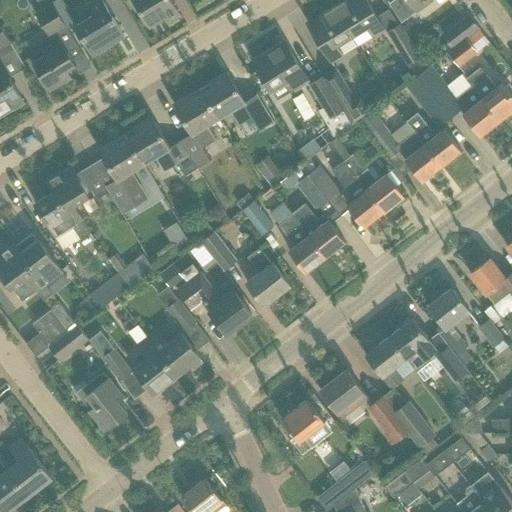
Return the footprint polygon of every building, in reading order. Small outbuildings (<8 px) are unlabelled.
[(61,0),(55,0),(51,2),(66,27),(67,30),(76,24),(61,0)] [(93,15),(75,26),(93,55),(123,36),(101,0),(95,0),(87,5),(93,15)] [(128,0),(135,12),(139,9),(149,27),(166,17),(169,22),(181,15),(171,0),(128,0)] [(366,0),(344,0),(334,6),(351,36),(367,26),(373,37),(384,30),(366,0)] [(443,0),(392,0),(389,3),(402,21),(418,10),(416,7),(425,0),(436,0),(439,3),(443,0)] [(42,8),(34,13),(48,37),(53,44),(61,39),(67,51),(73,47),(74,47),(65,32),(63,28),(66,27),(51,3),(42,8)] [(351,36),(334,6),(307,23),(331,62),(342,55),(336,45),(351,36)] [(444,35),(454,48),(466,38),(466,37),(478,28),(468,15),(444,35)] [(387,33),(415,76),(417,74),(427,66),(420,55),(400,24),(387,33)] [(0,50),(11,44),(0,26),(0,50)] [(466,38),(454,48),(448,53),(459,67),(478,52),(466,38)] [(76,65),(67,51),(61,39),(53,44),(42,51),(45,55),(33,63),(39,73),(49,90),(71,77),(67,71),(76,65)] [(253,60),(264,77),(271,90),(289,79),(295,90),(308,82),(284,41),(253,60)] [(0,115),(23,101),(0,63),(0,115)] [(430,64),(427,66),(417,74),(426,85),(452,117),(460,110),(480,135),(498,121),(471,85),(457,97),(430,64)] [(466,78),(471,85),(498,121),(511,110),(511,95),(502,83),(496,87),(480,67),(466,78)] [(336,70),(323,78),(352,125),(369,111),(360,98),(356,101),(336,70)] [(227,72),(200,88),(217,118),(230,110),(239,125),(252,118),(259,130),(274,121),(257,94),(245,101),(227,72)] [(414,77),(406,84),(427,110),(440,126),(452,117),(426,85),(417,74),(415,76),(414,77)] [(352,125),(323,78),(309,87),(322,107),(318,109),(336,138),(352,125)] [(192,133),(180,140),(197,167),(210,160),(202,148),(214,140),(205,125),(217,118),(200,88),(174,104),(192,133)] [(442,165),(415,130),(399,142),(372,110),(360,120),(389,158),(398,151),(422,181),(442,165)] [(408,121),(415,130),(442,165),(461,150),(444,128),(436,135),(418,113),(408,121)] [(152,117),(125,134),(143,162),(154,156),(163,171),(176,163),(183,175),(197,167),(180,140),(170,146),(152,117)] [(105,185),(109,191),(115,203),(121,213),(134,205),(126,193),(139,185),(130,170),(143,162),(125,134),(99,150),(117,179),(105,185)] [(354,153),(343,161),(384,211),(403,196),(386,174),(377,181),(354,153)] [(269,157),(258,165),(265,176),(276,168),(269,157)] [(301,164),(308,174),(328,200),(339,191),(319,166),(316,168),(309,158),(301,164)] [(384,211),(343,161),(332,169),(355,198),(347,205),(364,226),(384,211)] [(47,181),(53,191),(64,209),(72,205),(88,196),(85,192),(90,189),(96,199),(109,191),(105,185),(94,192),(81,171),(75,174),(71,167),(47,181)] [(328,200),(308,174),(296,183),(317,209),(328,200)] [(64,209),(53,191),(35,202),(55,235),(71,226),(79,240),(89,233),(72,205),(64,209)] [(248,194),(236,203),(242,210),(243,209),(254,201),(248,194)] [(242,211),(260,235),(273,226),(254,201),(242,211)] [(326,256),(293,213),(292,213),(283,202),(270,213),(296,245),(289,250),(306,272),(326,256)] [(306,203),(293,213),(326,256),(345,241),(324,213),(318,218),(306,203)] [(31,233),(15,246),(21,253),(18,255),(31,272),(26,277),(36,290),(44,300),(53,293),(46,283),(52,278),(62,271),(50,256),(38,240),(32,232),(31,233)] [(201,242),(223,270),(236,260),(214,232),(201,242)] [(14,244),(0,254),(0,281),(5,289),(10,285),(22,301),(36,290),(26,277),(31,272),(18,255),(21,253),(15,246),(14,244)] [(247,282),(252,289),(264,305),(289,285),(271,262),(270,263),(258,248),(247,257),(259,272),(247,282)] [(511,272),(505,278),(490,258),(470,273),(494,303),(509,292),(511,296),(511,272)] [(171,265),(159,274),(170,288),(182,278),(171,265)] [(126,267),(117,274),(128,287),(136,281),(126,267)] [(128,287),(117,274),(90,294),(101,307),(128,287)] [(209,312),(214,318),(226,334),(252,314),(235,292),(223,302),(202,275),(180,292),(193,309),(204,301),(211,311),(209,312)] [(428,306),(441,321),(446,328),(469,310),(451,288),(428,306)] [(167,308),(183,328),(195,319),(178,299),(167,308)] [(59,303),(50,310),(65,330),(75,323),(59,303)] [(65,330),(50,310),(32,323),(48,343),(65,330)] [(413,318),(389,336),(405,358),(416,371),(436,356),(438,354),(436,350),(428,340),(429,339),(413,318)] [(494,347),(504,339),(489,319),(479,327),(494,347)] [(50,347),(60,359),(87,338),(77,326),(50,347)] [(158,330),(148,338),(176,375),(200,356),(181,332),(167,342),(158,330)] [(88,340),(118,378),(129,369),(98,331),(88,340)] [(405,358),(389,336),(365,355),(381,375),(382,374),(392,388),(403,379),(393,367),(405,358)] [(449,345),(456,354),(467,346),(460,336),(449,345)] [(176,375),(148,338),(138,345),(147,357),(133,368),(152,393),(176,375)] [(438,354),(436,356),(448,372),(462,362),(456,354),(449,345),(438,353),(438,354)] [(320,389),(339,414),(356,401),(359,404),(368,397),(346,369),(320,389)] [(126,413),(117,401),(123,397),(103,371),(76,391),(105,429),(126,413)] [(400,438),(409,430),(395,411),(383,395),(369,407),(389,432),(392,429),(400,438)] [(295,443),(302,453),(310,447),(303,438),(325,421),(307,399),(281,419),(298,441),(295,443)] [(395,411),(409,430),(428,453),(439,444),(433,436),(435,434),(408,400),(395,411)] [(452,403),(452,408),(456,413),(464,423),(473,416),(474,415),(470,409),(469,410),(465,405),(462,401),(457,400),(452,403)] [(467,433),(482,433),(478,416),(462,427),(467,433)] [(334,459),(348,448),(333,429),(318,441),(334,459)] [(460,437),(443,451),(451,462),(469,448),(460,437)] [(19,460),(7,470),(6,470),(26,496),(51,477),(22,439),(10,448),(19,460)] [(481,450),(488,459),(496,454),(488,444),(481,450)] [(443,451),(426,464),(429,469),(430,468),(435,475),(451,462),(443,451)] [(420,459),(403,471),(412,482),(429,469),(426,464),(420,459)] [(0,509),(2,511),(5,511),(26,496),(6,470),(7,470),(0,460),(0,509)] [(364,460),(334,484),(344,496),(349,492),(355,488),(374,473),(364,460)] [(412,482),(403,471),(385,485),(393,496),(412,482)] [(212,511),(210,509),(222,501),(204,478),(182,496),(194,511),(212,511)] [(457,505),(462,511),(491,511),(483,501),(471,486),(467,489),(466,493),(468,496),(457,505)] [(511,511),(511,501),(500,487),(483,501),(491,511),(511,511)] [(365,511),(355,488),(349,492),(344,496),(334,504),(337,511),(365,511)]
